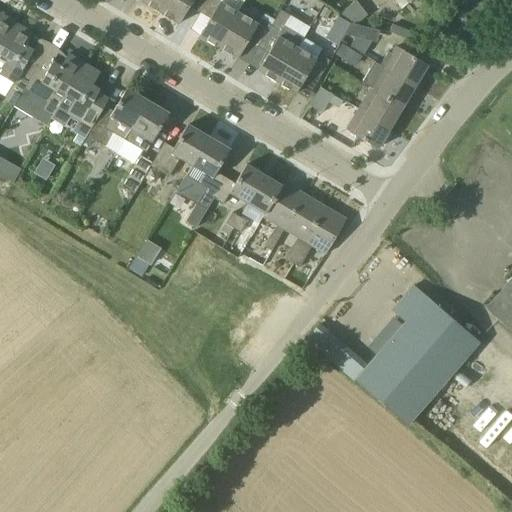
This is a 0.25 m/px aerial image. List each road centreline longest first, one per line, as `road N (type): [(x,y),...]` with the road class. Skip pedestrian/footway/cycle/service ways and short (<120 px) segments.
road 1 (unclassified): [(139,511),(393,203)]
road 2 (residential): [(393,203),(51,0)]
road 3 (unclassified): [(393,203),(486,78),(511,56)]
